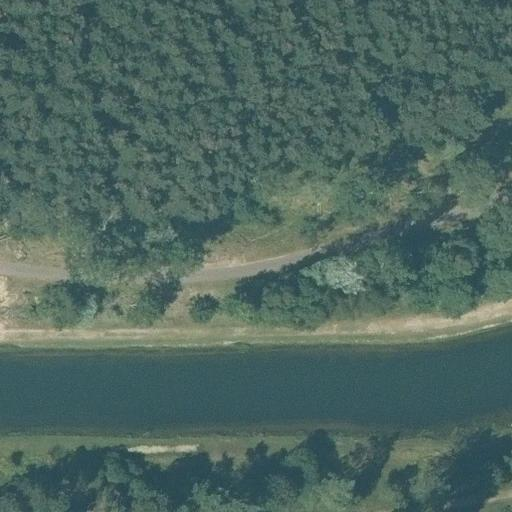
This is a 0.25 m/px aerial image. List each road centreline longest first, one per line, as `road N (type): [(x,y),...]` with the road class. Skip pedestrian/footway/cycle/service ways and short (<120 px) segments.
road 1 (track): [(511,192),(256,269),(184,278),(0,264)]
road 2 (track): [(380,511),(511,491)]
